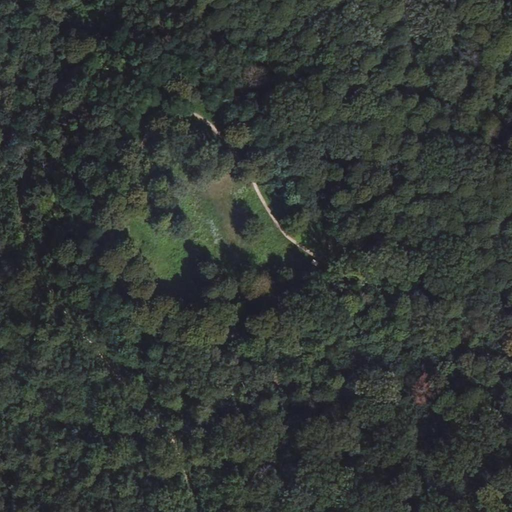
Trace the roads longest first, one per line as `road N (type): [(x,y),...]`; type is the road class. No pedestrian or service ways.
road 1 (track): [(384,317),(364,289),(280,232),(216,134),(186,112),(168,114),(139,145),(120,193),(114,257),(164,325),(193,344)]
road 2 (track): [(200,511),(164,429),(49,288),(0,142)]
road 3 (track): [(296,511),(351,471),(413,447),(511,452)]
road 4 (track): [(511,195),(390,0)]
road 5 (track): [(193,344),(384,317)]
road 6 (track): [(233,511),(193,344)]
road 7 (track): [(384,317),(511,386)]
